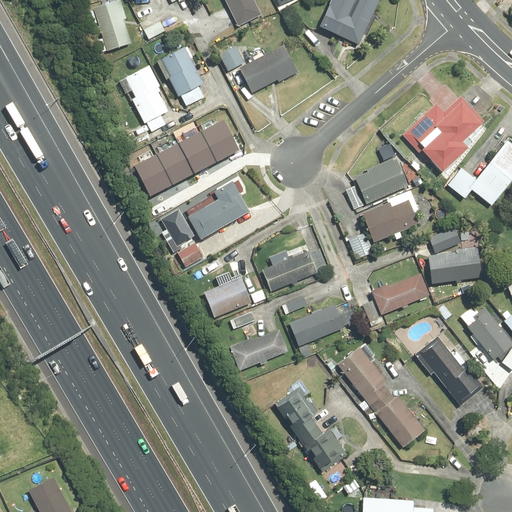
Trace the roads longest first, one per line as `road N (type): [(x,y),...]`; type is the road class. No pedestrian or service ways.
road 1 (motorway): [(176,511),(0,216)]
road 2 (motorway): [(58,222),(228,511)]
road 3 (residential): [(294,163),(468,7)]
road 4 (motorway): [(0,73),(58,222)]
